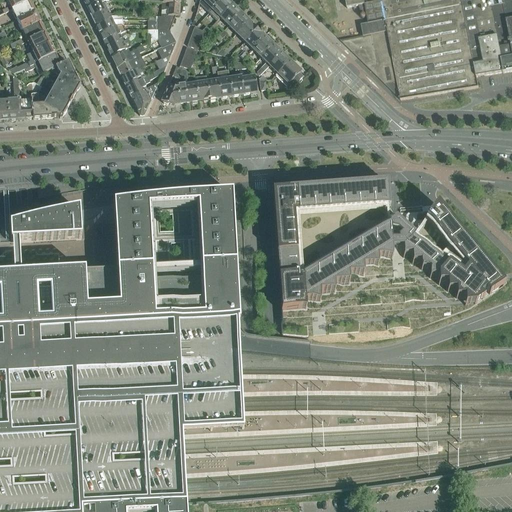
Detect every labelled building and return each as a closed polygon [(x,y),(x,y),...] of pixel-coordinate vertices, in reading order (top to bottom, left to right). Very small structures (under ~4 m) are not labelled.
[(30,2),(28,0),(6,0),(12,10),(30,2)] [(103,1),(102,0),(82,0),(87,8),(102,1),(103,1)] [(209,14),(222,0),(200,0),(199,5),(209,14)] [(220,19),(233,7),(232,6),(232,4),(229,2),(228,2),(225,0),(222,0),(209,14),(217,22),(220,19)] [(340,0),(349,42),(388,35),(401,101),(479,88),(474,63),(471,48),(461,0),(340,0)] [(480,68),(511,63),(511,0),(467,0),(468,2),(470,1),(487,7),(490,23),(482,24),(486,49),(477,51),(480,68)] [(102,1),(87,8),(91,18),(99,14),(109,15),(102,1)] [(35,12),(36,10),(34,7),(32,7),(30,2),(12,10),(17,21),(35,12)] [(161,4),(161,18),(174,18),(175,17),(179,17),(179,5),(161,4)] [(228,27),(240,14),(240,12),(237,10),(236,10),(233,7),(220,19),(228,27)] [(40,23),(35,12),(17,21),(22,32),(40,23)] [(122,21),(122,17),(110,17),(109,15),(99,14),(91,18),(96,27),(111,19),(112,21),(122,21)] [(236,35),(249,22),(248,22),(248,20),(246,17),(244,17),(240,14),(228,27),(236,35)] [(123,26),(122,21),(112,21),(111,19),(96,27),(100,36),(109,31),(108,30),(111,29),(112,31),(116,29),(116,28),(120,27),(122,27),(122,26),(123,26)] [(245,43),(258,29),(254,26),(252,26),(249,22),(236,35),(245,43)] [(27,43),(45,34),(43,29),(44,27),(42,24),(40,24),(40,23),(22,32),(27,43)] [(209,37),(215,32),(214,31),(219,27),(215,24),(209,30),(206,34),(209,37)] [(119,35),(125,32),(122,27),(120,27),(116,28),(116,29),(112,31),(111,29),(108,30),(109,31),(100,36),(104,44),(120,36),(119,35)] [(194,29),(192,35),(201,38),(204,32),(202,32),(194,29)] [(253,51),(265,38),(261,35),(261,33),(258,29),(245,43),(253,51)] [(157,31),(156,31),(147,31),(147,36),(148,36),(151,36),(151,44),(157,41),(157,32),(157,31)] [(169,32),(157,32),(157,41),(172,37),(170,38),(169,33),(169,32)] [(219,42),(227,35),(224,32),(216,39),(219,42)] [(51,45),(50,44),(51,42),(50,39),(48,39),(45,34),(27,43),(33,53),(51,45)] [(199,44),(201,38),(192,35),(190,41),(199,44)] [(130,48),(127,41),(123,43),(120,36),(104,44),(111,58),(130,48)] [(172,38),(172,37),(157,41),(161,49),(161,50),(175,43),(175,42),(173,42),(172,38)] [(261,59),(273,46),(270,43),(270,41),(267,39),(266,39),(265,38),(253,51),(261,59)] [(12,49),(23,44),(21,40),(10,46),(12,49)] [(196,51),(199,44),(190,41),(187,47),(196,51)] [(161,49),(157,51),(161,60),(171,56),(175,43),(161,50),(161,49)] [(31,63),(25,65),(27,70),(56,56),(51,45),(33,53),(27,56),(31,63)] [(266,64),(261,69),(264,72),(269,67),(282,54),(278,51),(278,49),(275,47),(274,47),(273,46),(261,59),(266,64)] [(133,63),(141,59),(139,54),(145,52),(143,48),(129,54),(128,52),(112,60),(117,69),(132,61),(133,63)] [(186,49),(184,55),(194,59),(197,53),(186,49)] [(243,61),(248,56),(245,53),(240,57),(243,61)] [(9,64),(4,54),(0,55),(0,60),(3,67),(9,64)] [(277,75),(290,62),(286,59),(286,57),(283,54),(282,54),(269,67),(277,74),(277,75)] [(184,55),(182,61),(192,65),(194,59),(184,55)] [(61,66),(60,64),(62,64),(59,58),(57,59),(56,56),(27,70),(25,71),(26,73),(35,69),(39,76),(50,71),(61,66)] [(161,60),(155,63),(159,71),(166,68),(171,56),(161,60)] [(145,67),(141,59),(133,63),(132,61),(117,69),(121,77),(137,70),(137,71),(142,69),(145,67)] [(191,67),(192,65),(182,61),(180,67),(190,71),(191,67)] [(249,65),(246,68),(248,69),(249,71),(252,68),(255,65),(251,62),(249,65)] [(290,63),(290,62),(277,75),(277,74),(275,77),(287,88),(289,85),(292,89),(296,85),(297,84),(299,84),(301,82),(301,80),(302,79),(298,76),(301,73),(295,67),(295,65),(292,63),(290,63)] [(78,84),(68,63),(61,66),(50,71),(52,72),(56,71),(58,75),(61,77),(62,76),(78,86),(79,84),(78,84)] [(146,90),(144,86),(150,83),(149,82),(163,75),(166,68),(159,71),(146,77),(125,87),(130,97),(146,90)] [(182,74),(182,71),(176,68),(172,76),(181,81),(183,80),(182,74)] [(146,77),(142,69),(137,71),(137,70),(121,77),(125,87),(146,77)] [(228,72),(217,74),(218,81),(221,98),(223,99),(226,99),(227,97),(232,96),(229,80),(228,72)] [(71,103),(80,87),(78,86),(62,76),(61,77),(58,75),(59,76),(60,77),(52,92),(71,103)] [(195,78),(194,80),(195,85),(198,102),(203,101),(204,102),(209,101),(207,83),(206,78),(196,78),(195,78)] [(243,95),(241,80),(240,80),(240,78),(229,80),(232,96),(234,97),(237,97),(238,96),(243,95)] [(257,93),(255,78),(241,80),(243,95),(244,95),(245,96),(249,95),(250,94),(257,93)] [(33,120),(30,96),(24,96),(23,84),(17,81),(19,96),(19,98),(21,120),(26,120),(27,121),(30,120),(31,119),(32,119),(32,120),(33,120)] [(44,107),(43,107),(42,106),(39,107),(39,94),(44,84),(39,81),(36,85),(34,84),(31,84),(32,94),(30,94),(30,96),(33,120),(59,118),(59,119),(60,119),(61,117),(44,107)] [(221,98),(218,81),(207,83),(209,101),(215,100),(216,99),(221,98)] [(266,82),(259,82),(260,92),(268,91),(266,82)] [(146,90),(130,97),(140,117),(143,117),(147,108),(158,84),(157,85),(146,90)] [(198,102),(195,85),(184,86),(187,103),(191,103),(193,104),(196,103),(197,102),(198,102)] [(187,103),(184,86),(178,87),(179,89),(176,89),(168,86),(162,102),(163,103),(163,105),(167,106),(168,105),(174,108),(175,105),(187,103)] [(47,100),(39,95),(39,107),(42,106),(43,107),(44,107),(61,117),(62,118),(71,103),(52,92),(47,100)] [(21,120),(19,98),(14,99),(7,99),(7,100),(9,121),(10,121),(11,122),(14,122),(15,121),(21,120)] [(9,121),(7,100),(0,100),(0,121),(2,122),(3,123),(6,122),(7,121),(9,121)] [(0,511),(186,511),(186,505),(186,504),(182,434),(243,431),(240,365),(306,361),(311,361),(310,343),(310,341),(308,341),(283,338),(279,338),(259,336),(258,336),(251,335),(249,334),(247,334),(246,333),(244,332),(243,331),(242,329),(241,328),(240,326),(239,324),(239,323),(239,322),(237,280),(232,194),(168,198),(148,200),(137,202),(128,203),(113,205),(79,211),(69,213),(56,216),(43,219),(42,219),(41,198),(41,186),(37,186),(36,182),(29,183),(22,183),(14,184),(7,185),(0,186),(0,185),(0,511)] [(388,183),(272,192),(277,255),(280,255),(286,335),(305,337),(417,328),(450,316),(446,264),(422,246),(437,234),(449,224),(434,205),(398,208),(396,183),(388,183)]
